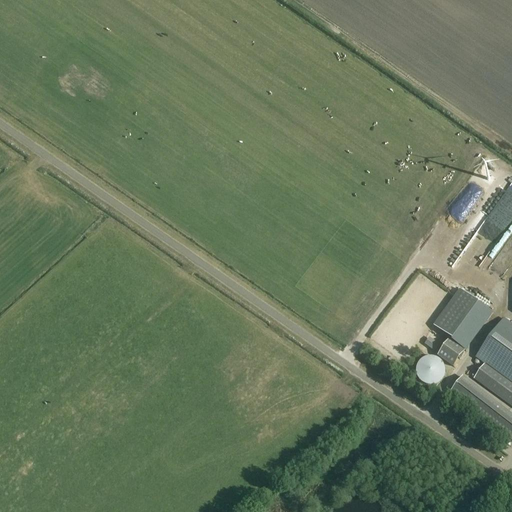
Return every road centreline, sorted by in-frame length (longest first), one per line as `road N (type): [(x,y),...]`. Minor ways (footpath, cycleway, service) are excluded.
road 1 (unclassified): [(511,478),(0,125)]
road 2 (track): [(292,0),(511,148)]
